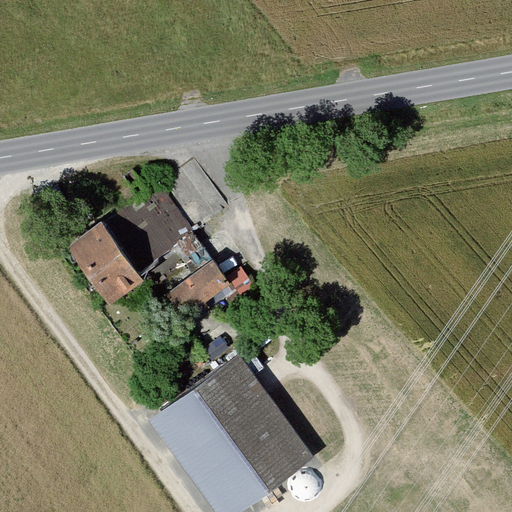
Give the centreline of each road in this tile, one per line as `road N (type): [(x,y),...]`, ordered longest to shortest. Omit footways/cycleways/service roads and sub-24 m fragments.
road 1 (secondary): [(0,158),(511,72)]
road 2 (track): [(0,243),(193,511)]
